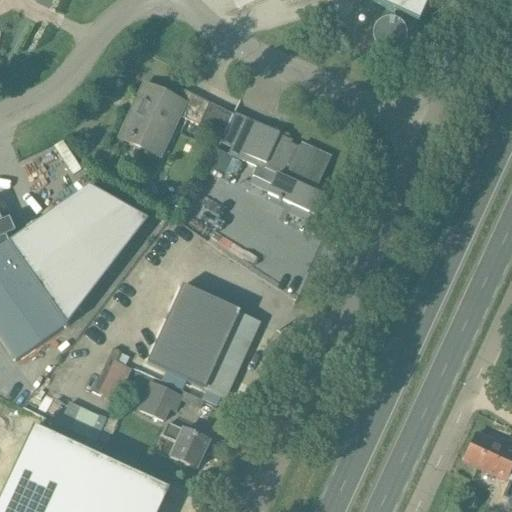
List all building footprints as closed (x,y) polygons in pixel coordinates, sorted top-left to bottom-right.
[(365,0),(418,25),(429,0),(365,0)] [(176,103),(144,88),(120,139),(159,158),(172,131),(178,117),(223,137),(233,115),(181,91),(176,103)] [(276,133),(246,118),(232,148),(242,153),(239,158),(259,168),(254,178),(272,186),(268,194),(314,217),(323,199),(314,194),(330,160),(303,146),(301,149),(292,145),(294,142),(291,140),(291,136),(285,133),(278,138),(275,136),(276,133)] [(88,189),(6,247),(3,239),(12,235),(8,225),(1,228),(0,226),(0,342),(16,364),(66,329),(147,223),(88,189)] [(182,288),(147,366),(204,392),(224,401),(258,327),(259,328),(260,327),(239,317),(240,314),(182,288)] [(111,350),(96,394),(119,402),(134,358),(111,350)] [(150,385),(138,412),(163,424),(169,412),(174,415),(179,403),(181,399),(150,385)] [(96,442),(107,420),(71,403),(60,425),(96,442)] [(181,434),(169,428),(164,438),(177,444),(170,460),(196,472),(209,444),(182,432),(181,434)] [(0,511),(159,511),(169,492),(33,429),(0,500),(0,511)] [(511,451),(477,436),(464,464),(507,483),(511,485),(511,451)] [(498,511),(511,511),(511,502),(504,499),(498,511)]
